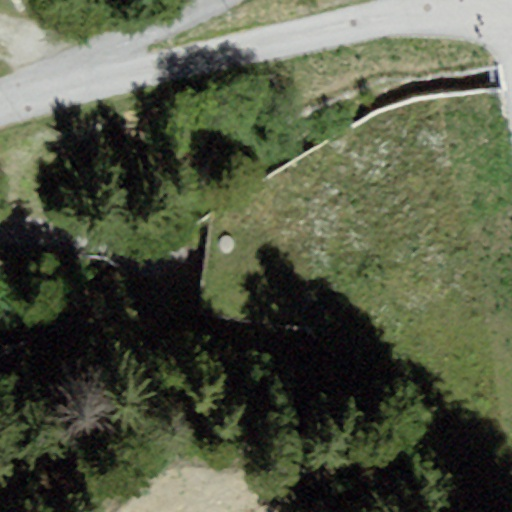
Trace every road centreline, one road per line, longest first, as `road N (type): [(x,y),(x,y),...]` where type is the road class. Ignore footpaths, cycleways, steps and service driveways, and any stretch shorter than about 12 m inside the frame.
road 1 (residential): [(0,104),(457,2),(482,6),(511,29)]
road 2 (track): [(216,0),(18,96)]
